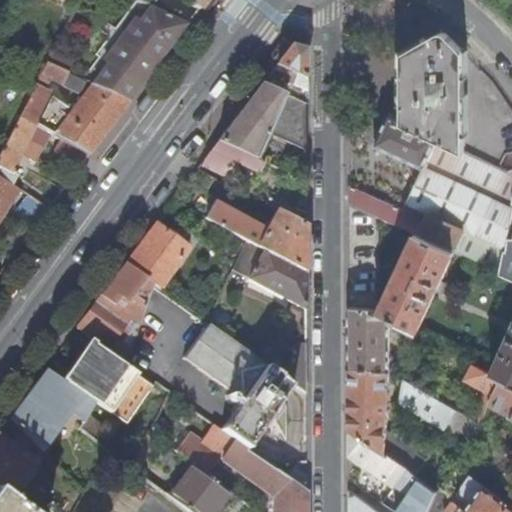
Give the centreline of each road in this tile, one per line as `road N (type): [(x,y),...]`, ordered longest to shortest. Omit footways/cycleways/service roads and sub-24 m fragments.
road 1 (residential): [(334,511),(330,0)]
road 2 (primary): [(278,0),(0,365)]
